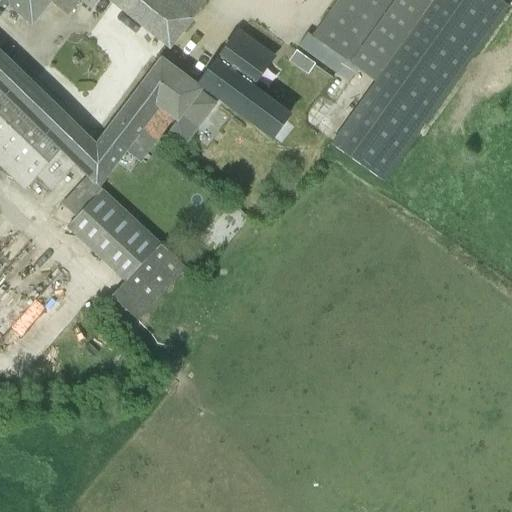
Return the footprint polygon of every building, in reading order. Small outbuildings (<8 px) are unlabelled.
[(0,0),(0,17),(9,6),(32,25),(50,2),(67,15),(78,0),(80,0),(93,10),(100,0),(0,0)] [(109,0),(169,47),(205,2),(202,0),(109,0)] [(374,82),(433,0),(337,0),(312,36),(346,62),(374,82)] [(331,142),(383,180),(509,5),(501,0),(433,0),(374,82),(331,142)] [(321,70),(305,59),(298,54),(274,86),(225,50),(199,85),(272,138),(321,70)] [(0,53),(0,165),(25,190),(36,178),(50,191),(74,164),(82,171),(80,173),(87,178),(61,205),(76,218),(68,227),(126,282),(111,297),(138,322),(186,270),(98,187),(158,106),(177,120),(166,136),(184,149),(217,103),(161,61),(149,76),(148,75),(104,135),(106,137),(98,148),(0,53)] [(212,140),(230,117),(216,107),(209,116),(213,119),(207,127),(203,124),(199,130),(212,140)]
